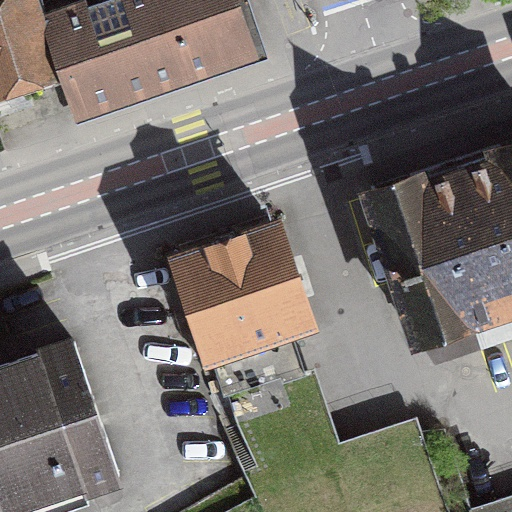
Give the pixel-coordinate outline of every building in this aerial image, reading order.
[(33,0),(0,0),(0,90),(54,73),(33,0)] [(46,0),(80,106),(247,48),(230,0),(46,0)] [(511,144),(368,193),(416,339),(511,307),(511,144)] [(303,371),(290,329),(307,324),(274,223),(177,255),(226,392),(281,374),(282,378),(303,371)] [(0,511),(118,473),(74,340),(0,364),(0,511)] [(281,374),(226,392),(237,423),(224,429),(253,493),(335,465),(336,464),(332,453),(310,384),(307,385),(303,371),(282,378),(281,374)] [(350,511),(357,511),(439,485),(419,424),(332,453),(336,464),(335,465),(350,511)] [(511,511),(511,493),(468,509),(468,511),(511,511)]
